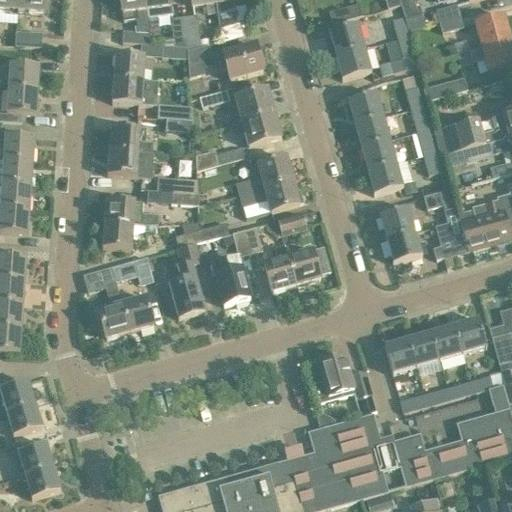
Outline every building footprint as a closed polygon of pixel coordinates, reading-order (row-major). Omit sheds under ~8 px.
[(0,0),(0,14),(18,16),(18,0),(0,0)] [(44,0),(18,0),(18,16),(44,18),(44,0)] [(136,24),(137,36),(123,35),(123,48),(152,49),(148,21),(147,14),(145,0),(120,0),(123,24),(136,24)] [(148,21),(172,19),(169,0),(145,0),(147,14),(148,21)] [(206,18),(217,16),(214,0),(189,0),(191,10),(205,8),(206,18)] [(236,27),(233,5),(240,4),(239,0),(214,0),(217,16),(219,34),(223,46),(246,39),(242,26),(236,27)] [(398,0),(385,0),(389,13),(401,10),(398,0)] [(398,0),(401,10),(402,13),(415,9),(413,0),(398,0)] [(363,20),(358,8),(329,16),(333,28),(363,20)] [(436,14),(440,26),(460,20),(457,8),(436,14)] [(196,19),(182,21),(183,26),(185,46),(186,51),(186,56),(209,50),(215,48),(215,41),(199,43),(196,19)] [(463,31),(460,20),(440,26),(442,37),(463,31)] [(475,28),(482,52),(510,44),(504,20),(475,28)] [(170,22),(174,50),(186,51),(185,46),(183,26),(182,21),(170,22)] [(392,24),(397,45),(408,42),(403,22),(392,24)] [(329,38),(336,62),(365,54),(358,30),(329,38)] [(15,50),(41,52),(42,38),(16,37),(15,50)] [(408,42),(397,45),(402,63),(390,66),(393,78),(416,71),(408,42)] [(457,58),(457,59),(470,56),(470,55),(467,44),(454,48),(447,50),(450,60),(457,58)] [(460,70),(485,63),(489,76),(511,70),(511,49),(510,44),(482,52),(470,55),(470,56),(457,59),(460,70)] [(161,62),(187,64),(186,56),(186,51),(174,50),(162,50),(161,62)] [(186,56),(187,64),(189,83),(204,79),(200,65),(212,62),(209,50),(186,56)] [(226,95),(226,94),(233,92),(231,85),(262,76),(255,50),(217,60),(220,74),(226,72),(229,84),(217,87),(219,97),(226,95)] [(372,77),(365,54),(336,62),(342,85),(372,77)] [(116,59),(114,83),(143,86),(144,85),(145,61),(116,59)] [(10,69),(8,93),(38,95),(39,70),(10,69)] [(113,108),(142,110),(154,110),(155,85),(144,85),(143,86),(114,83),(113,108)] [(468,95),(465,83),(424,94),(427,106),(468,95)] [(405,95),(410,115),(422,112),(417,92),(405,95)] [(0,125),(21,127),(21,119),(36,120),(38,95),(8,93),(7,118),(0,117),(0,125)] [(234,103),(241,127),(274,118),(267,94),(234,103)] [(229,106),(226,95),(219,97),(199,102),(202,113),(229,106)] [(348,106),(355,130),(384,122),(377,98),(348,106)] [(157,123),(166,123),(191,125),(190,112),(158,110),(157,123)] [(428,135),(422,112),(410,115),(417,138),(428,135)] [(492,134),(483,137),(480,125),(439,136),(445,160),(464,155),(486,149),(492,147),(511,141),(511,115),(489,122),(492,134)] [(281,143),(274,118),(241,127),(248,152),(281,143)] [(355,130),(361,153),(390,145),(384,122),(355,130)] [(192,137),(191,125),(166,123),(165,136),(192,137)] [(152,158),(152,146),(145,146),(146,134),(111,131),(109,155),(152,158)] [(417,138),(423,161),(434,158),(428,135),(417,138)] [(5,140),(3,165),(33,167),(34,142),(5,140)] [(495,158),(511,153),(511,141),(492,147),(495,158)] [(361,153),(368,176),(397,168),(390,145),(361,153)] [(489,160),(486,149),(464,155),(467,166),(489,160)] [(195,160),(196,177),(204,175),(203,174),(218,170),(218,171),(245,163),(242,153),(215,160),(215,155),(195,160)] [(107,181),(137,183),(151,184),(152,158),(109,155),(107,181)] [(439,177),(434,158),(423,161),(428,180),(439,177)] [(235,189),(239,201),(293,186),(287,162),(257,170),(260,181),(235,189)] [(2,188),(31,190),(33,167),(3,165),(2,188)] [(511,166),(489,172),(492,182),(492,184),(511,177),(511,166)] [(403,192),(397,168),(368,176),(374,200),(403,192)] [(172,186),(172,196),(172,197),(198,199),(198,194),(197,187),(172,186)] [(239,201),(242,212),(267,205),(271,218),(300,210),(293,186),(239,201)] [(2,188),(0,212),(30,214),(31,190),(2,188)] [(511,212),(511,188),(507,189),(509,198),(497,202),(497,204),(500,216),(505,215),(511,212)] [(451,194),(423,202),(427,214),(443,209),(445,216),(457,213),(451,194)] [(171,209),(199,210),(198,199),(172,197),(171,209)] [(106,204),(104,228),(129,230),(134,230),(134,231),(157,232),(158,219),(141,218),(142,206),(106,204)] [(472,211),(475,223),(500,216),(497,204),(472,211)] [(0,236),(28,238),(30,214),(0,212),(0,219),(0,236)] [(380,221),(387,245),(415,237),(415,235),(420,234),(418,224),(412,226),(409,213),(380,221)] [(435,231),(441,251),(444,263),(511,245),(511,242),(505,215),(500,216),(475,223),(461,227),(457,213),(445,216),(448,228),(435,231)] [(303,219),(278,226),(282,241),(307,234),(303,219)] [(199,226),(181,228),(181,230),(183,238),(174,241),(177,253),(201,246),(200,234),(199,226)] [(266,229),(267,233),(278,242),(282,241),(278,226),(266,229)] [(226,227),(204,233),(200,234),(201,246),(221,241),(222,242),(229,240),(226,227)] [(132,255),(134,231),(134,230),(129,230),(104,228),(102,253),(132,255)] [(256,232),(244,236),(250,258),(262,255),(256,232)] [(239,262),(250,258),(244,236),(229,240),(222,242),(224,250),(235,247),(239,262)] [(422,260),(415,237),(387,245),(393,268),(422,260)] [(180,271),(177,272),(181,285),(168,289),(178,323),(204,315),(191,271),(202,268),(196,249),(184,252),(176,254),(180,271)] [(288,261),(287,261),(284,250),(275,252),(278,265),(264,269),(271,297),(296,290),(288,261)] [(324,251),(288,261),(296,290),(320,283),(319,279),(331,276),(324,251)] [(436,265),(444,263),(441,251),(433,254),(436,265)] [(0,259),(0,283),(25,286),(27,261),(0,259)] [(147,262),(111,272),(115,285),(125,283),(122,273),(135,270),(140,289),(153,285),(147,262)] [(211,267),(216,281),(224,310),(249,303),(239,265),(227,268),(225,263),(211,267)] [(105,288),(115,285),(111,272),(101,274),(105,288)] [(101,274),(83,279),(88,297),(105,292),(101,274)] [(0,307),(24,309),(25,286),(0,283),(0,307)] [(106,343),(129,336),(121,307),(118,298),(108,300),(111,310),(98,314),(106,343)] [(144,301),(121,307),(129,336),(153,330),(144,301)] [(0,331),(22,333),(24,309),(0,307),(0,331)] [(511,336),(511,312),(502,315),(508,338),(511,336)] [(478,322),(454,329),(462,358),(486,351),(478,322)] [(454,329),(431,335),(439,364),(462,358),(454,329)] [(0,355),(21,357),(22,333),(0,331),(0,355)] [(498,332),(489,334),(492,342),(500,340),(498,332)] [(431,335),(408,342),(416,371),(439,364),(431,335)] [(511,365),(511,354),(508,338),(492,342),(499,369),(511,365)] [(393,378),(416,371),(408,342),(384,349),(393,378)] [(343,400),(354,397),(360,419),(377,414),(365,375),(350,380),(344,360),(319,368),(323,381),(311,384),(316,404),(342,396),(343,400)] [(500,378),(470,386),(474,397),(489,393),(503,389),(503,388),(500,378)] [(0,392),(0,395),(6,416),(35,408),(28,384),(0,392)] [(470,386),(447,392),(451,404),(474,397),(470,386)] [(503,389),(489,393),(494,408),(507,404),(509,412),(457,426),(462,443),(425,453),(421,437),(382,447),(374,418),(375,418),(375,416),(319,432),(308,435),(308,437),(309,436),(314,456),(303,459),(301,452),(294,454),(287,456),(289,463),(227,480),(158,500),(161,511),(331,511),(511,461),(511,416),(504,388),(503,388),(503,389)] [(428,410),(451,404),(447,392),(424,399),(428,410)] [(403,417),(428,410),(424,399),(400,406),(403,417)] [(41,432),(35,408),(6,416),(13,440),(41,432)] [(18,455),(24,479),(53,471),(46,447),(18,455)] [(60,495),(53,471),(24,479),(31,503),(60,495)] [(437,511),(435,502),(407,509),(408,511),(437,511)] [(509,511),(507,502),(494,506),(495,511),(509,511)]
